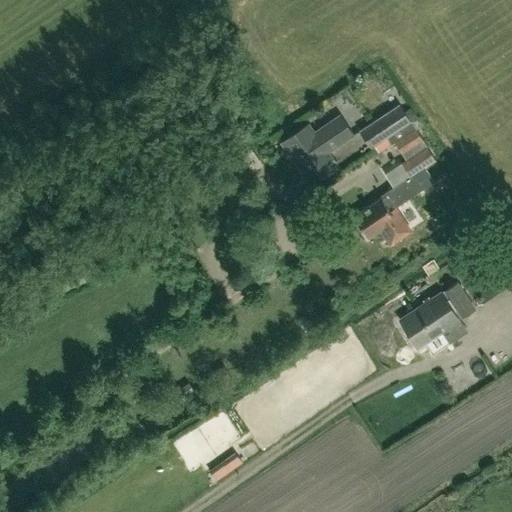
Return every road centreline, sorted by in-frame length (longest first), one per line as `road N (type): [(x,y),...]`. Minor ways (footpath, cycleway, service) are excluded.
road 1 (track): [(0,453),(222,305)]
road 2 (track): [(190,511),(352,399)]
